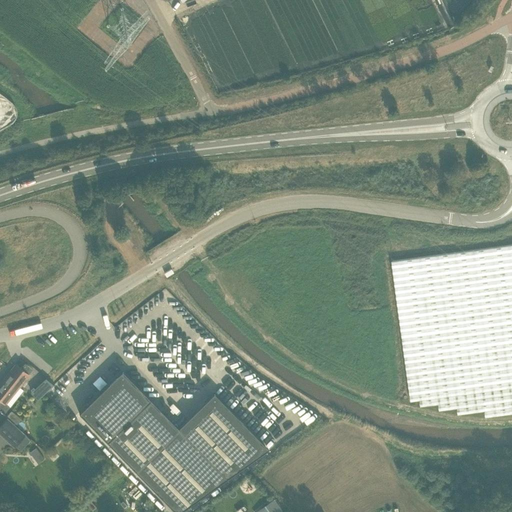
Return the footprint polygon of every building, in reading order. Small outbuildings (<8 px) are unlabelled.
[(511,243),(430,255),(392,260),(409,389),(411,401),(419,399),(420,406),(438,403),(439,410),(457,407),(458,414),(485,410),(486,417),(511,412),(511,243)] [(16,365),(0,384),(0,399),(1,400),(7,404),(20,387),(23,383),(29,375),(16,365)] [(79,412),(107,441),(150,398),(122,370),(79,412)] [(150,398),(107,441),(175,511),(178,511),(227,477),(268,447),(214,392),(178,427),(151,399),(150,398)] [(12,411),(7,416),(15,423),(17,425),(21,419),(20,418),(12,411)] [(15,445),(20,449),(30,439),(24,435),(25,434),(7,418),(0,425),(0,434),(14,447),(15,445)] [(260,511),(278,511),(281,510),(273,498),(258,509),(260,511)]
